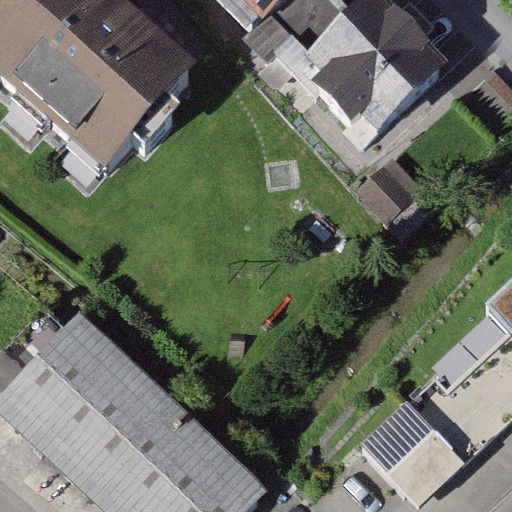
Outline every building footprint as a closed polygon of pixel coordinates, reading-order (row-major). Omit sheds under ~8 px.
[(194,84),(103,0),(7,0),(0,8),(0,94),(98,186),(194,84)] [(208,0),(250,47),(304,0),(208,0)] [(454,86),(379,3),(288,84),(364,168),(454,86)] [(511,298),(489,319),(509,340),(433,409),(476,455),(511,422),(511,298)] [(263,511),(269,506),(88,325),(0,412),(0,422),(89,511),(263,511)]
